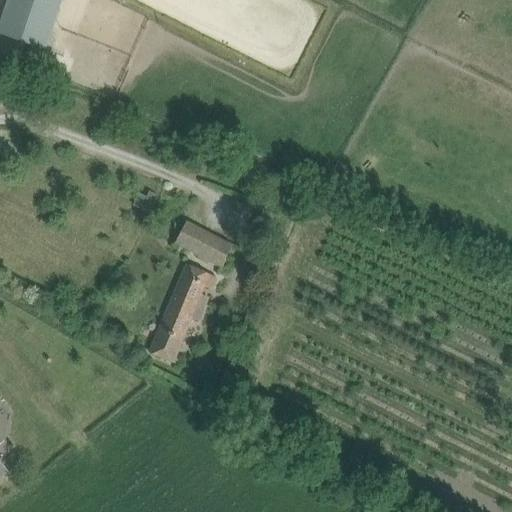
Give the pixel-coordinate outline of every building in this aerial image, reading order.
[(9,0),(0,27),(0,33),(29,44),(42,48),(55,9),(57,0),(9,0)] [(158,194),(150,191),(147,196),(139,193),(134,206),(150,213),(158,194)] [(259,218),(253,232),(265,238),(271,223),(261,218),(259,218)] [(175,243),(193,252),(221,267),(232,246),(187,221),(175,243)] [(150,352),(169,360),(173,362),(191,319),(199,323),(209,299),(202,295),(205,287),(213,290),(218,278),(187,265),(150,352)] [(0,477),(8,471),(0,461),(0,477)]
